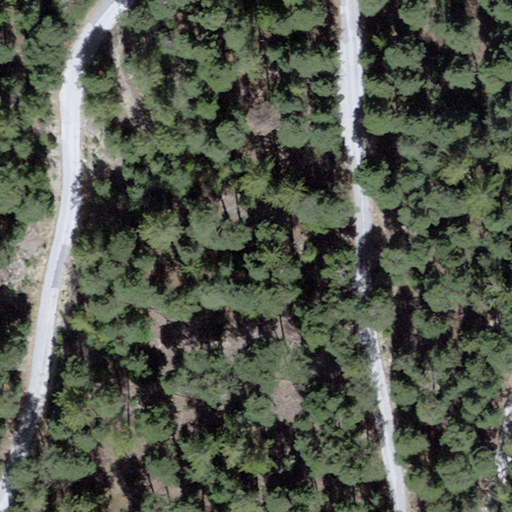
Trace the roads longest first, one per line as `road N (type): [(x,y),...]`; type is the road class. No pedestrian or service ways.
road 1 (unclassified): [(0,508),(30,423),(67,214),(72,83),(83,49),(120,0)]
road 2 (unclassified): [(348,0),(363,283),(400,511)]
